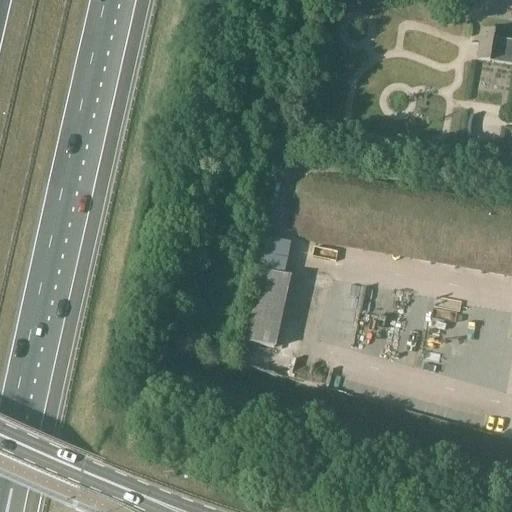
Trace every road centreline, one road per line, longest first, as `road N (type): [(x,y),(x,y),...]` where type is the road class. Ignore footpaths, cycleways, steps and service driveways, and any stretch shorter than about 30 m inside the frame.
road 1 (motorway): [(0,469),(104,0)]
road 2 (secondary): [(0,432),(147,498)]
